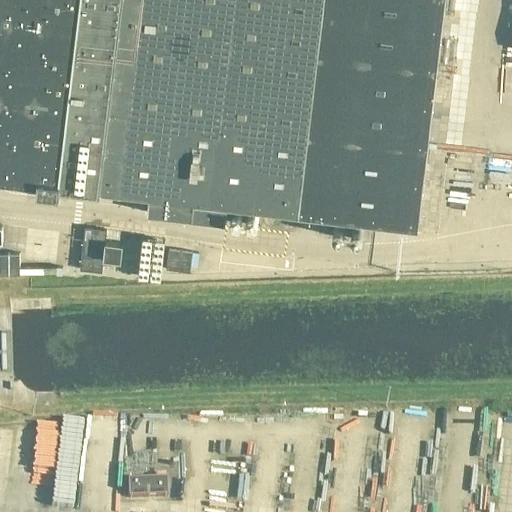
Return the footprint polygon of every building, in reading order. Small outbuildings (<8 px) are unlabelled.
[(443,0),(0,0),(0,180),(31,184),(31,190),(56,193),(57,187),(146,198),(144,214),(222,224),(224,208),(415,231),(443,0)] [(106,233),(84,230),(80,272),(101,275),(103,261),(120,263),(122,246),(105,243),(106,233)] [(168,250),(165,272),(189,275),(192,254),(168,250)] [(0,255),(0,276),(19,276),(19,255),(0,255)] [(181,495),(206,496),(206,472),(182,471),(181,495)] [(166,481),(128,482),(128,499),(166,498),(166,481)]
